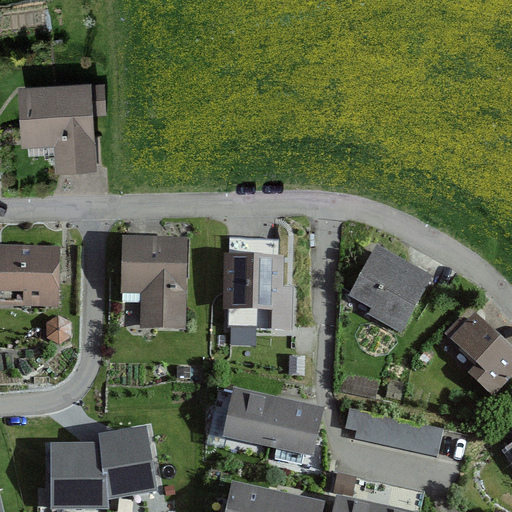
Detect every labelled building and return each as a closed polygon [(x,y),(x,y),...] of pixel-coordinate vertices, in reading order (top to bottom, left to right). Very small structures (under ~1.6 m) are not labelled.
[(24,93),(27,141),(64,138),(66,168),(89,167),(88,112),(103,111),(101,88),(24,93)] [(129,245),(128,287),(123,287),(122,302),(146,303),(146,323),(180,324),(182,247),(129,245)] [(0,291),(23,292),(23,302),(56,303),(57,254),(0,252),(0,291)] [(426,283),(376,255),(355,292),(385,309),(380,318),(400,329),(426,283)] [(261,257),(261,262),(229,261),(228,307),(277,308),(278,262),(276,262),(276,258),(261,257)] [(69,336),(68,324),(58,319),(49,326),(49,337),(59,342),(69,336)] [(222,333),(234,333),(233,320),(222,320),(222,333)] [(476,320),(467,330),(460,324),(451,334),(482,365),(474,374),(493,392),(511,371),(511,357),(502,348),(503,346),(476,320)] [(432,359),(425,352),(418,360),(425,366),(432,359)] [(185,364),(185,375),(196,375),(196,364),(185,364)] [(375,385),(346,378),(343,389),(373,396),(375,385)] [(405,383),(389,379),(385,398),(401,402),(405,383)] [(270,441),(277,407),(274,407),(275,403),(218,391),(214,412),(232,416),(227,436),(266,444),(267,440),(270,441)] [(281,405),(280,408),(277,407),(270,441),(272,442),(272,445),(310,454),(319,413),(281,405)] [(351,444),(431,461),(437,432),(346,413),(341,433),(353,435),(351,444)] [(154,488),(145,430),(103,437),(103,445),(54,445),(54,505),(106,505),(106,497),(154,488)] [(334,473),(327,500),(339,503),(339,502),(345,503),(351,476),(334,473)] [(274,511),(277,501),(274,500),(275,497),(235,488),(229,511),(274,511)] [(318,511),(320,507),(280,498),(280,502),(277,501),(274,511),(318,511)] [(378,511),(379,510),(345,503),(339,502),(339,503),(336,511),(378,511)]
